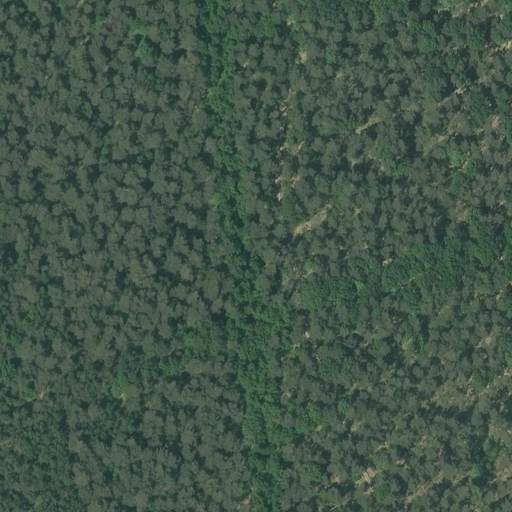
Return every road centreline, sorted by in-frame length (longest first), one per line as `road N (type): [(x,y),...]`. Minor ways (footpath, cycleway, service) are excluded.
road 1 (track): [(215,52),(283,32),(289,70),(277,203),(315,358),(383,511)]
road 2 (track): [(412,0),(283,32),(271,0)]
